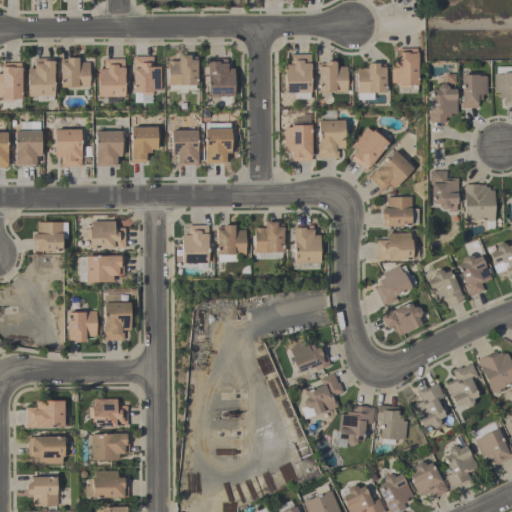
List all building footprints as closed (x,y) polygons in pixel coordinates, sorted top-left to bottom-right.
[(399,88),(399,83),(390,83),(390,60),(398,60),(397,48),(417,48),(418,85),(417,85),(417,90),(409,90),(409,88),(399,88)] [(284,65),(290,65),(290,54),(310,54),(310,93),(310,99),(294,100),(294,93),(284,93),(284,65)] [(134,102),(134,93),(133,93),(132,57),(153,56),(153,67),(160,67),(160,90),(153,90),(153,93),(152,93),(152,95),(142,95),(142,102),(134,102)] [(168,61),(178,61),(178,56),(190,56),(190,57),(197,57),(197,86),(196,86),(196,90),(187,90),(187,92),(177,92),(177,90),(169,90),(169,85),(168,85),(168,61)] [(53,97),(28,97),(27,69),(33,69),(33,58),(53,58),(53,97)] [(60,88),(60,58),(78,58),(78,63),(89,63),(89,88),(60,88)] [(104,69),(104,59),(124,59),(124,97),(123,97),(123,100),(118,100),(118,103),(106,103),(106,97),(98,97),(98,69),(104,69)] [(207,59),(228,59),(228,69),(233,69),(234,97),(207,97),(207,59)] [(318,63),(326,63),(326,62),(334,62),(336,62),(336,67),(346,67),(347,93),(330,93),(330,96),(320,96),(320,92),(318,92),(318,63)] [(0,74),(1,74),(1,63),(21,63),(21,99),(13,99),(13,102),(1,102),(1,98),(0,98),(0,74)] [(357,100),(357,94),(356,68),(368,68),(367,64),(379,63),(379,65),(385,65),(386,93),(374,93),(374,100),(357,100)] [(499,98),(498,93),(494,93),(494,74),(496,74),(496,67),(511,66),(511,105),(504,106),(504,98),(499,98)] [(486,77),(486,95),(481,95),(482,100),(477,100),(477,108),(461,108),(461,76),(478,75),(478,77),(486,77)] [(456,114),(450,114),(450,117),(444,117),(445,122),(431,122),(431,120),(428,120),(428,109),(430,109),(430,98),(431,98),(431,90),(437,90),(437,87),(439,84),(444,84),(447,87),(447,90),(455,90),(456,114)] [(318,159),(318,142),(319,142),(318,121),(344,121),(344,149),(338,149),(338,158),(318,159)] [(14,131),(30,131),(30,122),(40,122),(40,156),(35,156),(35,166),(14,167),(14,153),(15,153),(14,131)] [(230,129),(231,154),(225,154),(225,164),(205,164),(204,129),(214,129),(214,123),(223,123),(223,129),(230,129)] [(284,151),(284,128),(290,128),(290,126),(310,125),(311,157),(310,157),(310,161),(291,161),(291,151),(284,151)] [(156,149),(150,149),(150,153),(145,153),(145,162),(130,162),(130,127),(156,127),(156,149)] [(365,171),(350,158),(357,150),(352,146),(366,128),(372,132),(375,128),(383,135),(381,138),(388,143),(368,168),(367,168),(365,171)] [(80,167),(61,167),(60,158),(54,158),(54,130),(80,130),(80,167)] [(171,131),(196,131),(197,165),(176,166),(176,156),(171,156),(171,131)] [(121,132),(121,157),(115,157),(115,166),(94,166),(94,154),(95,154),(95,132),(121,132)] [(368,176),(374,170),(375,170),(394,151),(413,169),(393,189),(388,184),(382,191),(368,176)] [(445,171),(445,178),(457,178),(457,195),(456,195),(457,204),(455,204),(455,211),(448,211),(448,209),(446,210),(441,210),(438,207),(438,205),(432,205),(432,197),(430,197),(430,185),(429,185),(429,173),(430,173),(430,171),(445,171)] [(488,187),(488,190),(493,190),(494,220),(492,220),(491,221),(487,222),(485,220),(472,221),(471,222),(467,222),(466,221),(464,221),(463,185),(478,184),(478,185),(484,185),(484,187),(488,187)] [(410,209),(410,226),(383,226),(383,220),(381,220),(381,219),(380,219),(380,210),(381,210),(381,208),(386,208),(386,197),(411,197),(411,209),(410,209)] [(90,221),(114,221),(114,228),(124,228),(124,248),(89,248),(89,240),(86,240),(86,229),(90,229),(90,221)] [(37,223),(67,223),(67,238),(61,238),(61,251),(34,251),(34,245),(32,245),(32,234),(37,234),(37,223)] [(254,253),(254,228),(265,228),(265,223),(276,223),(276,224),(283,223),(283,252),(254,253)] [(294,263),(294,243),(293,243),(293,224),(313,224),(313,230),(313,235),(319,235),(319,263),(294,263)] [(187,226),(207,225),(208,264),(182,264),(181,236),(187,236),(187,226)] [(245,255),(234,255),(234,261),(217,261),(217,255),(216,255),(216,227),(223,227),(223,226),(234,226),(234,230),(245,230),(245,255)] [(375,240),(386,240),(386,233),(409,233),(409,240),(414,240),(414,251),(411,251),(411,260),(375,260),(375,240)] [(496,275),(491,261),(492,261),(489,253),(496,251),(495,248),(496,244),(501,243),(505,245),(506,247),(511,245),(511,279),(510,280),(507,272),(498,276),(497,274),(496,275)] [(480,283),(483,290),(469,296),(468,295),(467,295),(462,285),(464,284),(460,274),(461,274),(457,266),(463,263),(462,261),(463,257),(468,255),(472,257),(473,259),(480,256),(483,264),(484,263),(491,279),(480,283)] [(85,283),(85,257),(106,257),(106,256),(122,256),(122,275),(113,276),(113,283),(85,283)] [(383,278),(381,274),(397,266),(401,273),(402,272),(411,288),(394,297),(396,300),(383,307),(373,289),(380,285),(378,280),(383,278)] [(449,306),(447,302),(443,304),(441,301),(436,303),(426,281),(433,278),(432,276),(434,271),(438,270),(442,271),(443,274),(449,271),(452,279),(453,278),(457,289),(459,288),(463,297),(461,298),(462,300),(449,306)] [(103,340),(103,324),(104,324),(103,295),(119,295),(119,303),(129,303),(129,331),(123,331),(123,340),(103,340)] [(393,326),(386,329),(380,317),(381,316),(381,314),(390,309),(391,311),(402,306),(402,307),(410,303),(412,308),(414,307),(418,309),(421,313),(419,317),(417,318),(421,325),(398,336),(393,326)] [(95,311),(95,337),(85,337),(85,342),(73,342),(73,340),(67,340),(66,313),(83,313),(83,311),(95,311)] [(330,365),(316,370),(315,367),(297,374),(291,357),(292,356),(289,348),(306,342),(308,346),(313,344),(315,349),(323,346),(330,365)] [(490,393),(476,360),(489,354),(490,355),(496,352),(497,354),(500,353),(502,355),(506,354),(511,367),(511,384),(499,389),(499,391),(495,393),(493,392),(490,393)] [(444,384),(455,379),(451,370),(459,367),(460,368),(471,364),(477,377),(470,380),(478,397),(472,400),(473,402),(471,406),(467,408),(463,406),(462,404),(455,407),(444,384)] [(319,378),(333,373),(337,383),(339,383),(342,392),(334,395),(338,406),(304,419),(300,409),(305,407),(303,403),(305,399),(307,398),(305,393),(315,389),(314,388),(322,385),(319,378)] [(416,391),(425,387),(426,388),(436,383),(442,397),(436,400),(444,417),(439,420),(440,422),(438,426),(434,428),(429,427),(429,425),(421,428),(412,407),(413,406),(412,404),(421,400),(416,391)] [(126,426),(91,427),(91,419),(88,419),(87,407),(92,407),(92,400),(116,399),(116,406),(126,406),(126,426)] [(26,428),(26,408),(35,408),(35,402),(63,402),(63,428),(34,428),(34,427),(26,428)] [(378,439),(380,419),(376,419),(377,405),(397,407),(397,415),(401,416),(400,421),(406,422),(404,440),(395,439),(395,441),(378,439)] [(339,414),(346,414),(346,411),(352,412),(352,406),(367,407),(367,408),(373,408),(372,424),(365,423),(364,433),(363,433),(363,442),(357,441),(356,443),(353,447),(348,446),(345,443),(345,440),(338,440),(339,429),(338,429),(339,414)] [(511,418),(503,422),(511,443),(511,418)] [(474,441),(481,437),(480,436),(497,429),(503,445),(508,443),(511,452),(511,457),(495,465),(492,458),(487,460),(485,456),(481,457),(474,441)] [(128,454),(118,454),(118,461),(91,461),(90,436),(112,435),(112,434),(128,434),(128,454)] [(38,464),(38,458),(31,458),(31,457),(27,457),(27,438),(63,437),(63,445),(66,445),(66,456),(63,456),(63,457),(61,457),(61,464),(38,464)] [(471,482),(461,486),(460,485),(450,490),(444,477),(450,473),(442,457),(448,454),(447,453),(448,448),(453,446),(457,448),(458,450),(465,446),(468,454),(469,453),(476,468),(466,473),(471,482)] [(445,492),(432,498),(429,492),(418,497),(408,474),(414,471),(413,469),(415,465),(419,462),(424,464),(425,466),(430,464),(434,471),(435,470),(440,480),(441,479),(446,489),(444,490),(445,492)] [(84,497),(84,486),(88,486),(88,478),(93,478),(93,471),(116,471),(116,479),(127,479),(127,498),(91,498),(91,497),(84,497)] [(378,485),(383,483),(382,481),(384,476),(388,474),(392,476),(393,478),(400,474),(404,482),(412,496),(406,499),(407,502),(402,504),(405,508),(397,511),(388,511),(384,504),(386,504),(380,493),(381,493),(378,485)] [(56,477),(56,489),(57,489),(57,506),(32,507),(32,496),(27,496),(27,495),(26,495),(26,486),(27,486),(27,484),(28,484),(28,478),(56,477)] [(347,511),(340,498),(347,494),(346,492),(347,488),(352,486),(356,487),(357,490),(363,487),(370,502),(378,499),(383,511),(347,511)] [(338,511),(307,511),(303,502),(305,502),(305,500),(310,498),(311,499),(323,494),(324,492),(327,491),(328,492),(330,491),(338,511)]
